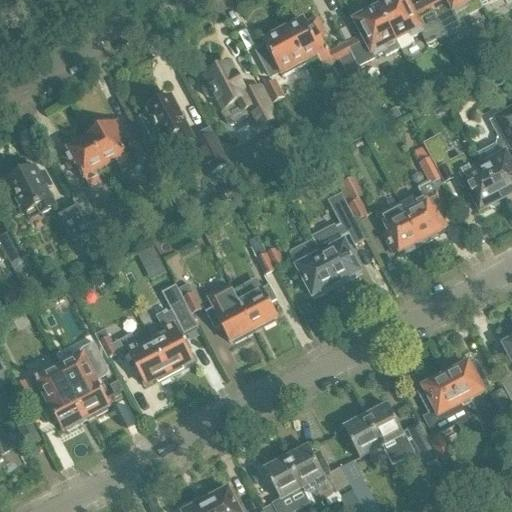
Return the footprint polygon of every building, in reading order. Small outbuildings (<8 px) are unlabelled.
[(394,0),(391,0),(378,7),(379,9),(396,42),(400,50),(414,43),(413,41),(410,35),(419,30),(422,37),(428,47),(446,37),(441,27),(440,26),(439,24),(431,9),(429,4),(411,13),(404,0),(402,0),(398,2),(396,3),(396,2),(394,0)] [(436,0),(429,4),(431,9),(439,24),(440,26),(441,27),(459,18),(458,16),(449,0),(436,0)] [(449,0),(458,16),(459,18),(460,21),(478,11),(481,10),(482,9),(477,0),(449,0)] [(477,0),(482,9),(499,0),(477,0)] [(365,37),(346,47),(358,69),(386,54),(388,57),(400,50),(396,42),(379,9),(378,7),(363,15),(364,16),(365,19),(363,21),(357,24),(357,25),(358,24),(364,36),(365,37)] [(306,24),(290,32),(308,67),(319,61),(320,61),(325,70),(339,62),(351,85),(363,79),(358,69),(346,47),(330,56),(321,40),(319,36),(316,30),(311,33),(306,24)] [(265,46),(257,51),(272,79),(280,75),(281,76),(283,80),(308,67),(290,32),(288,33),(265,46)] [(204,87),(203,91),(204,94),(205,97),(208,99),(211,100),(214,100),(217,98),(221,107),(224,112),(223,114),(223,116),(228,126),(232,128),(251,118),(256,126),(258,131),(278,120),(273,111),(262,90),(261,91),(247,98),(232,68),(220,74),(219,71),(209,76),(211,79),(207,81),(209,83),(206,84),(204,87)] [(448,86),(442,76),(425,86),(430,96),(448,86)] [(286,100),(277,82),(264,88),(274,106),(286,100)] [(150,116),(142,121),(156,148),(164,144),(170,155),(182,149),(187,159),(199,153),(195,146),(202,143),(199,136),(192,140),(188,133),(190,132),(183,117),(174,100),(163,105),(161,102),(150,108),(152,111),(150,112),(149,113),(150,116)] [(397,110),(386,116),(390,124),(401,118),(397,110)] [(496,146),(478,155),(483,163),(503,202),(505,201),(508,203),(511,200),(511,168),(504,154),(510,151),(511,153),(511,152),(511,125),(505,112),(493,118),(494,120),(490,122),(499,139),(496,146)] [(90,137),(106,169),(117,163),(122,172),(132,166),(121,145),(128,141),(119,123),(90,137)] [(202,143),(195,146),(199,153),(211,176),(230,166),(215,136),(202,143)] [(95,174),(106,169),(90,137),(75,145),(77,148),(63,155),(72,171),(78,167),(90,189),(100,183),(95,174)] [(439,139),(424,147),(426,150),(442,182),(455,176),(452,170),(450,167),(445,156),(447,154),(439,139)] [(296,150),(291,140),(281,145),(285,155),(296,150)] [(414,198),(401,205),(407,216),(421,244),(423,247),(439,239),(439,235),(446,232),(438,217),(437,216),(446,211),(436,191),(445,187),(442,182),(426,150),(424,147),(415,152),(421,165),(419,165),(429,184),(418,189),(424,201),(422,202),(418,205),(414,198)] [(139,162),(156,194),(167,188),(149,156),(139,162)] [(464,160),(450,167),(452,170),(455,176),(463,190),(468,188),(481,213),(490,208),(493,210),(499,207),(499,204),(503,202),(483,163),(470,170),(466,163),(464,160)] [(14,202),(8,205),(13,213),(16,220),(25,215),(27,217),(32,214),(39,211),(42,217),(48,213),(55,210),(46,192),(52,189),(50,185),(45,177),(39,180),(35,172),(34,171),(23,177),(19,174),(12,178),(11,183),(9,184),(17,200),(14,202)] [(223,191),(230,203),(246,195),(239,183),(223,191)] [(80,189),(71,193),(75,200),(73,201),(75,203),(83,219),(94,213),(84,195),(83,195),(80,189)] [(342,195),(328,202),(341,227),(342,229),(346,236),(347,238),(350,237),(356,248),(367,242),(361,231),(342,195)] [(368,216),(360,201),(349,206),(357,222),(368,216)] [(75,203),(57,212),(73,243),(79,239),(85,249),(96,244),(93,237),(91,233),(86,226),(83,219),(75,203)] [(401,205),(380,216),(384,223),(389,234),(386,235),(397,256),(404,252),(409,254),(423,247),(421,244),(407,216),(401,205)] [(335,227),(312,239),(313,242),(319,252),(337,287),(361,274),(353,259),(342,240),(341,238),(346,236),(342,229),(341,227),(336,230),(335,227)] [(30,268),(12,233),(0,239),(0,244),(16,275),(30,268)] [(276,272),(267,255),(266,256),(259,240),(251,244),(253,248),(251,249),(265,277),(276,272)] [(313,242),(290,254),(296,265),(295,266),(308,291),(313,300),(315,299),(319,300),(326,296),(326,293),(337,287),(319,252),(313,242)] [(267,255),(276,272),(286,267),(277,250),(267,255)] [(99,271),(93,259),(81,264),(87,276),(99,271)] [(257,280),(234,292),(238,301),(254,332),(260,329),(260,330),(261,330),(261,331),(262,331),(263,331),(264,331),(275,324),(274,322),(278,320),(273,310),(270,306),(274,304),(277,302),(272,294),(269,289),(264,292),(257,280)] [(189,286),(178,291),(191,316),(203,310),(194,294),(193,294),(189,286)] [(165,334),(151,341),(170,376),(172,380),(182,374),(183,371),(182,369),(194,363),(180,338),(198,329),(193,321),(191,317),(191,316),(178,291),(176,288),(162,295),(177,324),(174,326),(163,331),(165,334)] [(209,312),(206,314),(215,332),(221,328),(230,345),(234,343),(236,346),(247,340),(246,337),(254,332),(238,301),(234,292),(233,292),(231,288),(208,299),(214,310),(209,312)] [(105,331),(95,336),(99,344),(108,360),(118,355),(118,356),(126,352),(146,388),(156,383),(158,385),(161,385),(172,380),(170,376),(151,341),(137,348),(136,346),(131,337),(114,346),(113,346),(105,331)] [(511,380),(502,386),(504,390),(511,405),(511,343),(504,348),(510,359),(511,363),(511,366),(506,369),(506,370),(511,380)] [(84,358),(61,370),(71,390),(87,421),(92,418),(93,418),(93,419),(94,419),(95,419),(96,419),(97,419),(97,418),(108,413),(107,410),(111,408),(96,380),(84,358)] [(456,373),(446,379),(461,407),(477,437),(487,431),(471,402),(483,395),(483,394),(490,390),(476,364),(469,368),(468,367),(467,367),(463,366),(457,369),(456,373)] [(61,370),(36,383),(45,400),(48,406),(52,414),(62,434),(66,431),(68,434),(79,428),(80,428),(80,427),(80,426),(80,425),(80,424),(87,421),(71,390),(61,370)] [(0,398),(4,396),(0,389),(0,388),(11,383),(6,372),(4,373),(0,375),(0,398)] [(425,391),(418,395),(430,417),(424,420),(434,438),(441,435),(441,436),(457,427),(465,443),(470,440),(473,439),(477,437),(461,407),(446,379),(437,383),(433,380),(426,384),(427,389),(424,390),(425,391)] [(35,398),(27,382),(15,388),(24,404),(35,398)] [(511,405),(504,390),(491,397),(504,421),(511,416),(511,405)] [(369,418),(366,420),(382,450),(387,459),(393,469),(414,458),(415,460),(416,462),(422,464),(424,463),(427,469),(440,462),(438,459),(428,441),(421,428),(421,427),(415,430),(408,434),(409,436),(407,437),(405,438),(400,430),(389,408),(380,413),(376,412),(370,415),(369,418)] [(366,420),(345,431),(360,462),(370,456),(375,466),(387,459),(382,450),(366,420)] [(29,448),(40,443),(31,426),(21,432),(29,448)] [(0,463),(2,462),(1,459),(12,454),(0,431),(0,463)] [(434,438),(428,441),(438,459),(440,462),(440,463),(452,456),(441,436),(441,435),(434,438)] [(310,450),(286,462),(309,506),(311,505),(313,508),(335,497),(328,482),(331,481),(329,470),(320,454),(313,458),(310,450)] [(286,462),(265,473),(279,498),(281,502),(274,506),(276,511),(297,511),(309,506),(286,462)] [(342,470),(351,487),(364,511),(376,511),(378,511),(353,464),(342,470)] [(216,499),(207,504),(211,511),(239,511),(229,492),(228,493),(223,491),(216,495),(216,499)]
